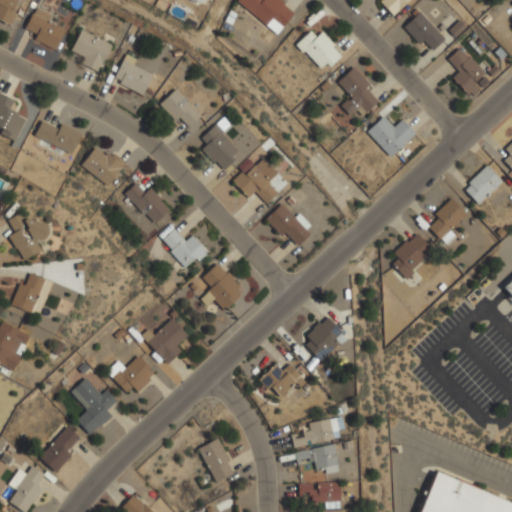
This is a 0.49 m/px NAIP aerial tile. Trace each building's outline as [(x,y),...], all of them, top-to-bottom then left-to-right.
[(0,0),(0,19),(9,24),(20,0),(0,0)] [(277,33),(294,10),(280,0),(235,0),(234,2),(277,33)] [(409,0),(378,0),(393,15),(409,0)] [(428,53),(445,39),(420,11),(404,25),(428,53)] [(33,31),(29,37),(54,50),(65,29),(32,12),(24,26),(33,31)] [(71,49),(82,54),(78,64),(98,72),(111,43),(79,29),(71,49)] [(315,36),(309,30),(295,44),(322,72),(342,52),(320,31),(315,36)] [(458,69),(451,77),(471,97),(483,85),(477,79),(485,72),(459,47),(447,59),(458,69)] [(133,65),(136,59),(125,53),(111,80),(141,95),(151,74),(133,65)] [(380,99),(353,67),(336,81),(349,97),(340,104),(348,115),(356,108),(361,114),(380,99)] [(160,101),(189,134),(205,120),(176,87),(160,101)] [(0,132),(14,139),(25,116),(14,111),(18,102),(0,93),(0,132)] [(393,126),(383,116),(366,131),(388,157),(414,133),(401,119),(393,126)] [(33,136),(71,153),(80,131),(61,122),(59,127),(41,119),(33,136)] [(200,136),(207,143),(200,149),(222,171),(241,151),(214,123),(200,136)] [(509,156),(503,159),(510,169),(511,167),(511,140),(503,147),(509,156)] [(113,182),(122,156),(90,146),(81,171),(113,182)] [(277,175),(262,156),(232,181),(246,198),(255,191),(264,203),(277,192),(269,181),(277,175)] [(501,181),(486,165),(462,188),(477,204),(501,181)] [(169,208),(148,186),(142,191),(134,183),(123,193),(152,224),(169,208)] [(425,225),(440,240),(467,215),(452,199),(425,225)] [(295,218),(280,203),(264,219),(282,237),(285,234),(297,246),(309,232),(304,227),(307,223),(298,214),(295,218)] [(40,250),(35,241),(48,234),(39,216),(27,222),(22,212),(6,219),(13,232),(8,234),(21,260),(40,250)] [(206,250),(188,232),(182,238),(172,229),(159,242),(187,270),(206,250)] [(393,254),(397,258),(391,264),(404,277),(432,249),(415,232),(393,254)] [(201,278),(210,287),(199,298),(206,305),(212,299),(224,310),(244,289),(216,262),(201,278)] [(9,304),(33,313),(46,279),(29,272),(25,283),(19,280),(9,304)] [(511,294),(511,276),(503,284),(511,294)] [(343,334),(326,317),(300,342),(318,359),(343,334)] [(165,363),(181,349),(176,343),(186,335),(172,318),(153,334),(148,329),(141,335),(165,363)] [(0,364),(14,371),(30,333),(1,321),(0,323),(0,364)] [(137,391),(155,373),(137,355),(125,367),(118,359),(105,372),(124,391),(131,385),(137,391)] [(288,364),(281,370),(274,363),(258,379),(278,399),(294,383),(298,388),(305,381),(288,364)] [(112,414),(106,407),(115,400),(105,388),(98,394),(85,377),(68,391),(84,411),(75,419),(88,434),(112,414)] [(308,422),(309,432),(291,435),(292,446),(338,438),(335,418),(308,422)] [(38,458),(55,472),(81,440),(64,426),(38,458)] [(234,472),(216,438),(197,448),(215,482),(234,472)] [(338,468),(333,444),(293,451),(296,462),(312,459),(315,473),(338,468)] [(6,485),(14,490),(7,501),(24,511),(26,511),(43,487),(37,483),(43,474),(31,466),(26,474),(17,468),(6,485)] [(418,511),(511,511),(511,502),(434,472),(418,511)] [(298,502),(339,501),(339,481),(297,482),(298,502)] [(151,511),(132,494),(119,508),(123,511),(151,511)]
